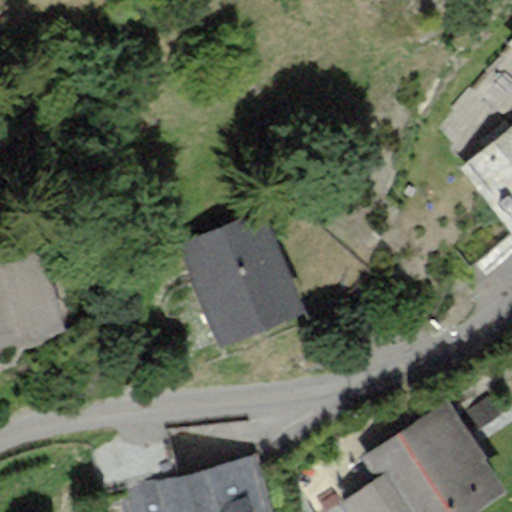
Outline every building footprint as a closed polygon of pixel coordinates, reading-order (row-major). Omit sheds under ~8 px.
[(511,142),(484,165),(511,200),(511,142)] [(273,209),(191,251),(240,347),(323,304),(273,209)] [(0,268),(0,356),(88,332),(64,250),(0,268)] [(397,482),(364,504),(370,511),(495,511),(511,501),(511,468),(463,403),(379,459),(397,482)] [(278,511),(264,461),(130,499),(134,511),(278,511)]
